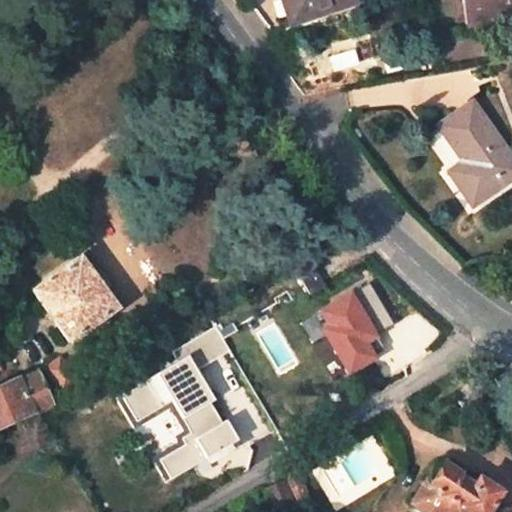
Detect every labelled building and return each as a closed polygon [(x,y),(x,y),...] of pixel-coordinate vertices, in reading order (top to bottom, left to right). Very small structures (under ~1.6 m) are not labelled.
[(283,0),(291,24),(322,13),(319,6),(336,0),(283,0)] [(357,0),(356,0),(336,0),(319,6),(322,13),(357,0)] [(511,6),(511,0),(463,0),(466,15),(511,6)] [(511,176),(511,159),(472,102),(439,125),(463,162),(449,172),(473,204),(511,176)] [(79,257),(34,290),(70,341),(115,307),(79,257)] [(324,286),(313,266),(298,275),(310,294),(324,286)] [(367,280),(312,313),(323,333),(346,371),(372,356),(370,353),(380,347),(372,334),(375,333),(392,322),(367,280)] [(311,340),(323,333),(312,313),(299,321),(311,340)] [(208,400),(211,398),(194,369),(228,349),(214,325),(169,352),(175,361),(118,396),(134,422),(169,401),(188,432),(180,438),(183,444),(157,460),(169,478),(191,465),(197,473),(209,465),(205,456),(235,438),(223,419),(220,421),(208,400)] [(382,345),(375,333),(372,334),(380,347),(382,345)] [(74,379),(57,356),(44,366),(61,389),(74,379)] [(0,427),(52,404),(52,403),(36,371),(20,378),(19,376),(0,385),(0,427)] [(486,511),(500,492),(478,478),(473,486),(459,476),(460,474),(444,463),(431,483),(426,480),(411,504),(423,511),(486,511)] [(285,480),(288,486),(301,480),(298,474),(285,480)] [(285,480),(267,488),(278,511),(282,511),(297,506),(288,486),(285,480)] [(301,480),(288,486),(297,506),(309,500),(301,480)]
